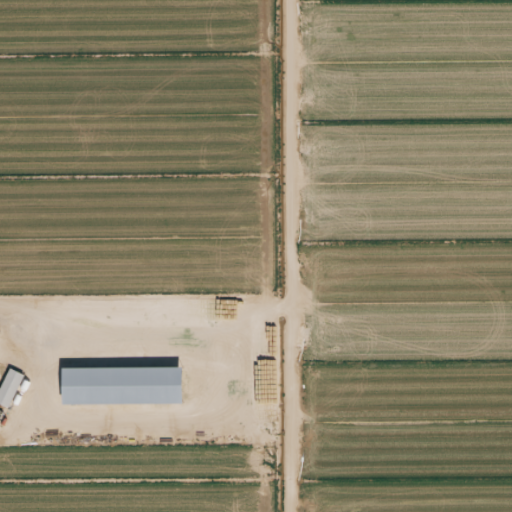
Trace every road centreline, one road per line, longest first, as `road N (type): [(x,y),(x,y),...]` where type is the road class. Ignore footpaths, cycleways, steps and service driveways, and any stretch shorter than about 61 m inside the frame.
road 1 (residential): [(292,511),(291,0)]
road 2 (residential): [(0,319),(292,318)]
